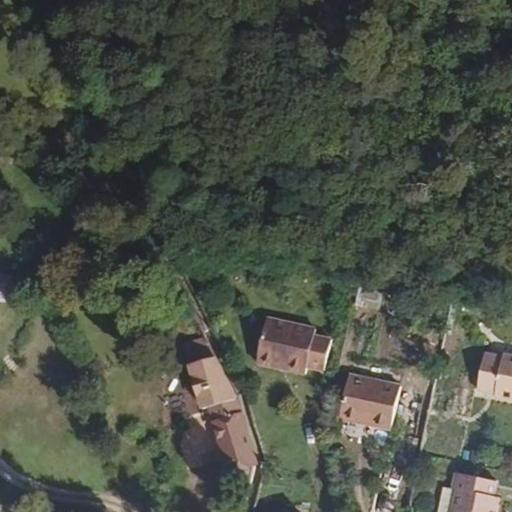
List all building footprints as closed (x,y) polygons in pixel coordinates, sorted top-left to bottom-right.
[(327,366),(333,337),(317,334),(319,326),(269,316),(261,354),(311,364),(311,363),(327,366)] [(183,343),(193,367),(217,359),(205,336),(183,343)] [(511,357),(503,356),(501,360),(484,357),(478,391),(495,394),(494,398),(511,401),(511,357)] [(256,463),(236,397),(217,359),(193,367),(192,367),(204,411),(211,409),(229,475),(256,467),(256,463)] [(411,425),(417,392),(367,383),(360,416),(411,425)] [(472,449),(469,461),(478,463),(481,451),(472,449)] [(486,511),(490,498),(493,483),(454,474),(450,490),(458,492),(453,511),(486,511)] [(453,511),(458,492),(450,490),(441,488),(435,511),(453,511)] [(496,511),(499,500),(490,498),(486,511),(496,511)]
